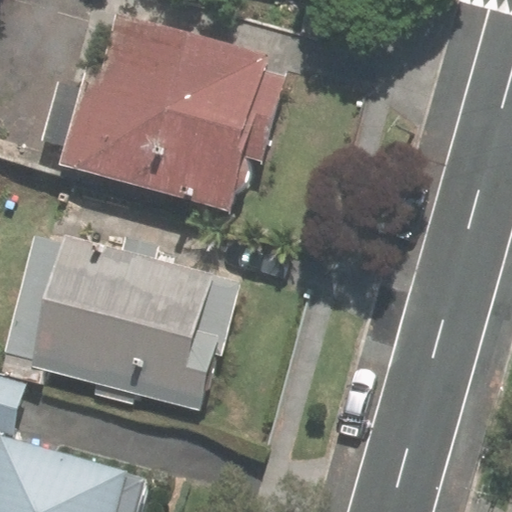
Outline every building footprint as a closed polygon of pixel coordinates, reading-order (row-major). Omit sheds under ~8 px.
[(311,0),(302,32),(373,51),(386,6),(364,0),(311,0)] [(97,76),(71,166),(242,214),(257,161),(270,164),(292,89),(271,82),(277,66),(130,25),(115,81),(97,76)] [(50,371),(210,415),(244,292),(163,269),(168,252),(135,243),(129,262),(46,239),(9,373),(47,384),(50,371)] [(33,390),(0,381),(0,433),(20,439),(33,390)] [(144,511),(151,488),(0,445),(0,511),(144,511)]
